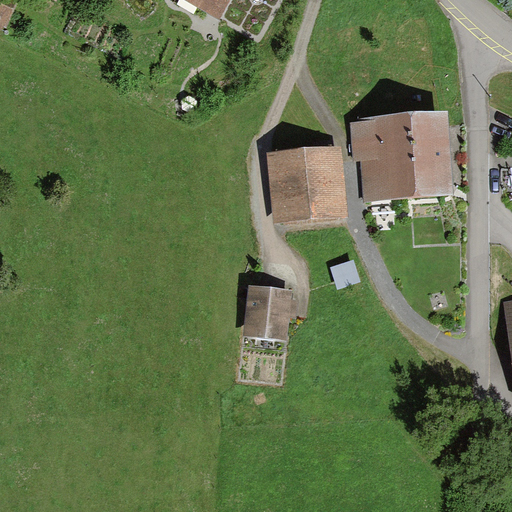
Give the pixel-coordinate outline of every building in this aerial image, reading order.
[(0,0),(0,34),(5,37),(20,0),(0,0)] [(192,0),(225,16),(232,0),(192,0)] [(375,123),(352,125),(354,165),(362,165),(365,206),(455,201),(449,115),(374,120),(375,123)] [(341,150),(269,158),(276,228),(350,224),(341,150)] [(332,270),(339,294),(363,288),(356,263),(332,270)] [(294,292),(250,289),(245,340),(289,345),(291,322),(296,323),(298,298),(293,298),(294,292)]
